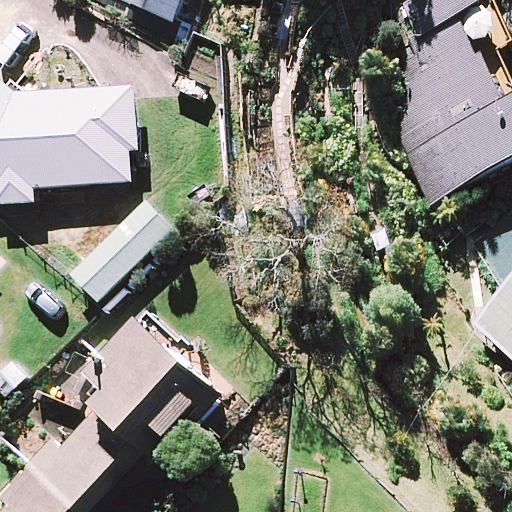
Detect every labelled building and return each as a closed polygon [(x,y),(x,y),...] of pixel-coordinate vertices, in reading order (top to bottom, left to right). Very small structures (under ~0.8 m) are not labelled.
[(119,0),(184,28),(196,0),(119,0)] [(511,159),(511,0),(403,0),(483,175),(511,159)] [(26,97),(0,73),(0,207),(43,207),(43,191),(151,183),(141,88),(26,97)] [(182,236),(157,210),(82,281),(107,307),(182,236)] [(231,396),(148,317),(110,363),(128,384),(111,405),(182,465),(231,396)] [(3,511),(83,511),(126,476),(69,430),(3,511)]
